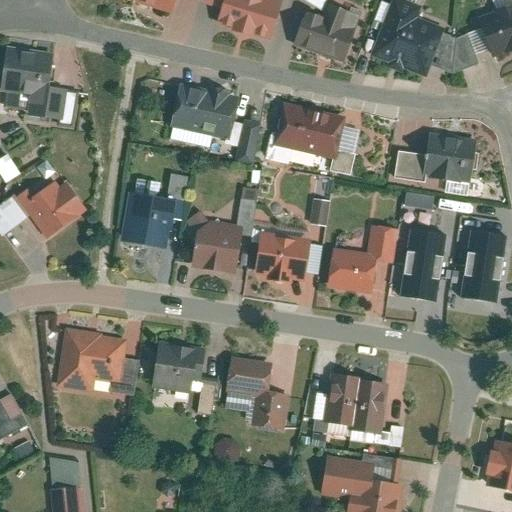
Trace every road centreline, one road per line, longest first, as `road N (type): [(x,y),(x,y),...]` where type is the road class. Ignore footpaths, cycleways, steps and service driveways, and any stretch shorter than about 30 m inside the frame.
road 1 (residential): [(20,8),(404,95),(501,103),(511,152)]
road 2 (residential): [(0,307),(64,290),(434,345),(473,369)]
road 3 (residential): [(473,369),(445,511)]
